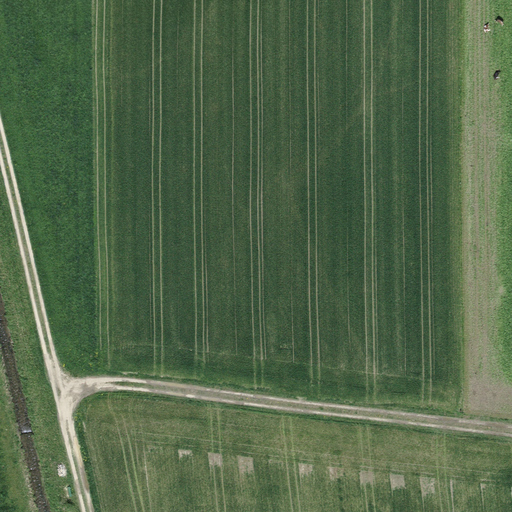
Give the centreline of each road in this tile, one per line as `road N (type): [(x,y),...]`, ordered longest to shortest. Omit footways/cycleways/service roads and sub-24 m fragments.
road 1 (track): [(60,391),(118,383),(511,431)]
road 2 (track): [(89,511),(0,137)]
